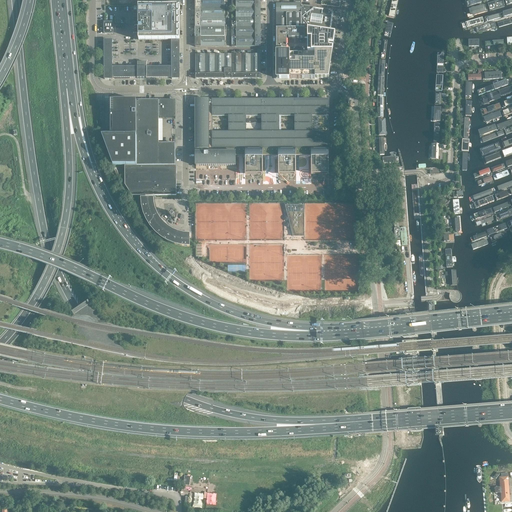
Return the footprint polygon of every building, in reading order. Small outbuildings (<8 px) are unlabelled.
[(224,8),(224,0),(195,0),(195,8),(224,8)] [(260,8),(260,2),(260,0),(236,0),(236,8),(260,8)] [(392,0),(389,17),(395,19),(399,0),(392,0)] [(505,7),(503,0),(488,4),(490,11),(505,7)] [(286,19),(286,14),(296,14),(296,24),(276,24),(276,29),(301,29),(301,7),(301,4),(276,4),(276,19),(286,19)] [(489,12),(487,5),(466,10),(468,18),(489,12)] [(179,40),(179,6),(139,6),(139,26),(138,26),(138,41),(139,41),(172,41),(172,67),(147,67),(147,62),(135,62),(135,67),(112,68),(112,41),(104,41),(105,79),(108,79),(112,79),(112,78),(137,78),(138,78),(142,78),(146,78),(172,78),(172,79),(179,79),(180,79),(179,40)] [(329,33),(332,11),(301,7),(301,29),(305,29),(329,33)] [(224,18),(224,8),(195,8),(195,18),(224,18)] [(260,18),(260,11),(260,8),(236,8),(236,18),(260,18)] [(486,23),(502,18),(501,14),(485,19),(486,23)] [(224,28),(224,18),(195,18),(195,28),(224,28)] [(260,47),(260,31),(260,18),(236,18),(236,22),(232,22),(232,47),(260,47)] [(483,23),(482,18),(466,23),(468,28),(483,23)] [(500,27),(511,24),(511,19),(499,23),(498,23),(498,24),(498,25),(498,27),(499,27),(500,27)] [(496,28),(495,22),(475,27),(477,33),(496,28)] [(113,33),(113,25),(113,23),(104,23),(104,33),(113,33)] [(224,37),(224,28),(195,28),(195,37),(224,37)] [(305,38),(305,29),(301,29),(276,29),(277,29),(277,41),(277,46),(277,51),(276,51),(276,52),(287,52),(287,51),(287,47),(287,46),(287,40),(287,37),(288,37),(288,38),(305,38)] [(329,33),(305,29),(305,38),(308,38),(308,39),(308,52),(315,52),(317,52),(332,52),(333,52),(335,37),(329,37),(329,33)] [(224,47),(224,37),(195,37),(195,47),(196,47),(224,47)] [(215,79),(215,55),(215,53),(213,51),(205,51),(205,55),(205,79),(215,79)] [(251,79),(251,55),(249,55),(248,51),(244,51),(241,53),(241,55),(241,79),(251,79)] [(302,79),(302,52),(302,51),(298,51),(298,57),(294,57),(294,51),(289,51),(289,52),(290,79),(291,79),(298,79),(299,79),(301,79),(302,79)] [(276,52),(277,79),(290,79),(289,52),(287,52),(276,52)] [(315,67),(315,63),(315,52),(308,52),(302,52),(302,79),(304,79),(311,79),(312,79),(314,79),(315,79),(315,73),(318,73),(318,67),(315,67)] [(331,62),(332,52),(317,52),(317,55),(315,55),(315,63),(315,67),(318,67),(318,73),(315,73),(315,79),(329,79),(330,69),(330,68),(331,62)] [(241,79),(241,55),(241,53),(234,53),(234,55),(232,55),(231,79),(241,79)] [(205,79),(205,55),(195,55),(196,79),(205,79)] [(224,79),(225,55),(215,55),(215,79),(224,79)] [(261,79),(261,57),(261,55),(251,55),(251,79),(261,79)] [(435,92),(443,92),(444,80),(436,79),(435,92)] [(493,85),(495,90),(509,85),(507,80),(493,85)] [(494,90),(493,86),(479,91),(480,96),(494,90)] [(511,89),(511,86),(499,91),(501,96),(511,92),(511,89)] [(501,99),(498,91),(482,97),(485,104),(501,99)] [(435,105),(442,105),(443,93),(435,93),(435,105)] [(511,98),(502,103),(503,108),(511,104),(511,98)] [(137,136),(137,101),(136,101),(136,100),(133,100),(129,100),(111,100),(111,136),(102,136),(113,166),(136,166),(136,136),(137,136)] [(159,144),(159,132),(159,117),(160,117),(160,118),(175,118),(175,100),(160,100),(160,101),(137,101),(137,136),(137,166),(175,166),(175,144),(174,144),(159,144)] [(296,175),(296,156),(311,156),(311,168),(311,175),(329,175),(329,170),(329,149),(329,132),(328,132),(312,132),(312,117),(312,116),(329,116),(329,102),(329,101),(329,100),(273,100),(270,100),(210,100),(196,100),(196,149),(196,166),(236,166),(236,156),(236,155),(239,155),(239,156),(240,156),(241,156),(241,155),(242,155),(245,155),(245,175),(263,175),(263,156),(278,156),(278,170),(278,175),(296,175)] [(480,110),(482,115),(501,108),(499,103),(480,110)] [(511,106),(502,110),(505,116),(511,113),(511,106)] [(500,116),(498,112),(484,117),(485,121),(500,116)] [(511,124),(511,119),(497,125),(498,130),(511,124)] [(478,131),(480,137),(497,130),(495,124),(478,131)] [(505,135),(503,131),(482,139),(483,143),(505,135)] [(511,139),(502,143),(504,148),(511,144),(511,139)] [(480,150),(482,156),(501,149),(499,143),(480,150)] [(481,159),(483,165),(502,159),(500,153),(481,159)] [(506,168),(504,163),(490,168),(492,173),(506,168)] [(176,196),(176,166),(125,166),(125,167),(125,185),(132,196),(176,196)] [(473,174),(475,179),(491,173),(489,168),(473,174)] [(510,175),(508,170),(493,176),(494,181),(510,175)] [(477,182),(479,187),(493,181),(491,176),(477,182)] [(511,186),(511,181),(497,187),(499,191),(511,186)] [(491,189),(490,189),(477,194),(479,199),(492,194),(493,193),(494,193),(495,192),(495,191),(495,190),(494,189),(493,189),(491,189)] [(507,191),(495,195),(497,201),(509,196),(507,191)] [(474,203),(476,208),(494,201),(492,196),(474,203)] [(511,207),(509,202),(494,208),(495,213),(511,207)] [(155,210),(154,205),(142,207),(144,214),(155,210)] [(303,205),(286,205),(288,213),(289,213),(294,233),(295,233),(295,234),(296,234),(299,234),(303,234),(303,218),(303,205)] [(494,214),(492,209),(474,216),(476,221),(494,214)] [(147,221),(157,215),(155,210),(144,214),(147,221)] [(511,216),(511,210),(495,216),(497,222),(511,216)] [(171,218),(171,220),(176,219),(176,218),(177,215),(177,214),(176,213),(174,214),(173,214),(172,214),(170,212),(168,214),(170,215),(170,216),(171,218)] [(150,227),(160,220),(157,215),(147,221),(150,227)] [(461,216),(454,217),(455,234),(462,233),(461,216)] [(475,223),(476,227),(494,220),(493,217),(475,223)] [(155,233),(164,224),(160,220),(150,227),(155,233)] [(161,238),(168,228),(165,225),(164,224),(155,233),(161,238)] [(508,228),(506,224),(488,231),(490,235),(508,228)] [(168,242),(173,231),(168,228),(161,238),(168,242)] [(175,245),(178,233),(173,231),(168,242),(175,245)] [(488,236),(486,232),(469,239),(470,243),(488,236)] [(182,246),(184,234),(178,233),(175,245),(182,246)] [(490,243),(506,237),(504,233),(489,239),(490,243)] [(444,235),(444,244),(455,243),(454,235),(444,235)] [(435,312),(434,305),(435,305),(436,305),(436,304),(436,303),(436,302),(435,302),(429,302),(429,303),(429,304),(427,304),(428,312),(435,312)] [(416,336),(413,313),(400,314),(403,338),(416,336)] [(415,353),(414,340),(402,341),(403,354),(415,353)] [(416,371),(415,358),(403,359),(403,360),(404,364),(404,367),(404,371),(404,372),(416,371)] [(416,373),(405,373),(406,385),(410,385),(415,384),(416,384),(416,385),(419,384),(418,372),(416,373)] [(423,430),(421,408),(408,409),(410,431),(423,430)] [(508,477),(501,477),(499,478),(500,487),(495,488),(496,493),(501,492),(501,502),(510,502),(508,477)]
